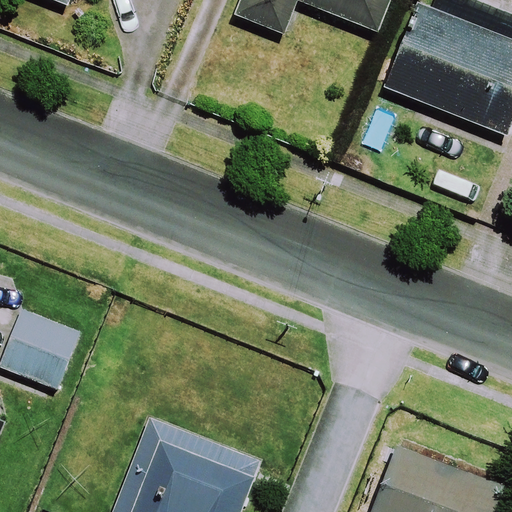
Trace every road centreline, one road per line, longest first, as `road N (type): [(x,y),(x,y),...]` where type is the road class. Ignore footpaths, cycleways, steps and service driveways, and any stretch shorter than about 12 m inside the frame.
road 1 (residential): [(396,292),(0,133)]
road 2 (residential): [(396,292),(308,511)]
road 3 (residential): [(511,339),(396,292)]
